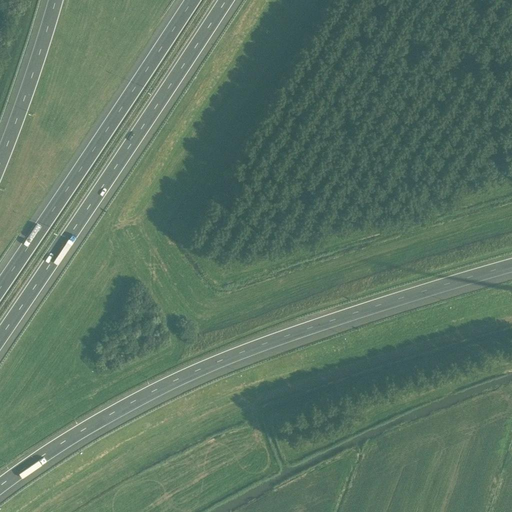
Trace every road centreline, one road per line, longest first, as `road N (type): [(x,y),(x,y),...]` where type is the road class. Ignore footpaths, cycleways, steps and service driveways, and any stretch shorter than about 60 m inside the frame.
road 1 (motorway): [(0,486),(105,414),(197,369),(511,265)]
road 2 (motorway): [(0,336),(224,0)]
road 3 (motorway): [(195,0),(0,292)]
road 4 (motorway): [(54,0),(0,158)]
